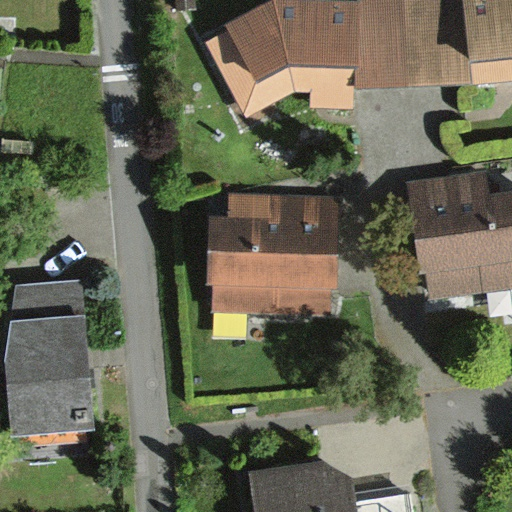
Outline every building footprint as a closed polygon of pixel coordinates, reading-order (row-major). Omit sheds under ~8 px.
[(511,3),(449,11),(449,0),(364,0),(363,13),(264,12),(207,47),(242,112),(286,82),(466,78),(511,73),(511,3)] [(511,201),(474,207),(471,187),(414,195),(428,298),(511,287),(511,201)] [(318,317),(328,211),(269,206),(267,231),(214,227),(207,307),(318,317)] [(86,292),(3,289),(0,386),(0,416),(82,419),(86,292)] [(321,470),(270,476),(274,511),(413,511),(412,501),(348,509),(349,488),(321,470)]
